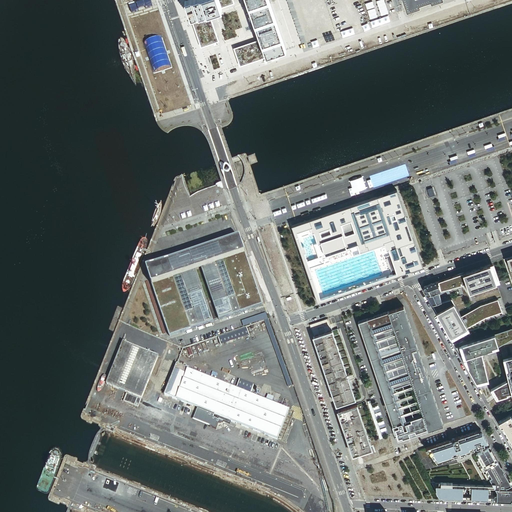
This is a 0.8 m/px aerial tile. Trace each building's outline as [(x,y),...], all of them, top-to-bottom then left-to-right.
[(197,15),(192,0),(186,0),(184,1),(190,17),(197,15)] [(200,0),(192,0),(197,15),(205,12),(200,0)] [(220,7),(217,0),(200,0),(205,12),(208,11),(220,7)] [(265,3),(263,0),(242,0),(246,9),(265,3)] [(406,0),(409,9),(435,0),(406,0)] [(265,3),(246,9),(252,28),(272,22),(265,3)] [(201,47),(218,40),(208,11),(205,12),(197,15),(190,17),(201,47)] [(272,22),(252,28),(256,41),(259,49),(279,42),(272,22)] [(256,41),(233,49),(239,68),(262,60),(259,49),(256,41)] [(279,42),(259,49),(262,60),(282,54),(279,42)] [(434,186),(425,189),(428,197),(436,194),(434,186)] [(385,194),(293,225),(319,302),(424,267),(399,190),(385,194)] [(263,305),(242,244),(149,276),(170,337),(214,322),(196,272),(202,269),(220,320),(263,305)] [(511,255),(502,259),(511,285),(511,284),(511,255)] [(463,294),(479,287),(495,281),(490,263),(467,271),(469,281),(460,284),(463,294)] [(467,271),(438,281),(439,287),(440,290),(444,289),(450,287),(457,285),(460,284),(469,281),(467,271)] [(439,287),(438,281),(424,286),(423,288),(427,294),(436,292),(435,288),(439,287)] [(507,313),(495,281),(479,287),(482,294),(476,296),(478,302),(458,309),(464,328),(507,313)] [(432,303),(442,300),(440,296),(440,295),(439,291),(436,292),(427,294),(432,303)] [(458,309),(452,297),(445,299),(442,300),(432,303),(440,316),(458,309)] [(388,311),(428,429),(443,424),(403,306),(388,311)] [(458,309),(440,316),(451,335),(464,328),(458,309)] [(398,440),(428,429),(388,311),(358,322),(398,440)] [(257,317),(242,322),(244,328),(259,323),(257,317)] [(268,320),(266,321),(295,401),(298,400),(270,320),(268,320)] [(511,327),(456,345),(477,383),(489,380),(481,352),(485,350),(486,353),(511,338),(511,327)] [(334,398),(337,405),(355,399),(353,391),(349,380),(332,331),(314,337),(331,387),(334,398)] [(138,408),(159,356),(124,342),(107,386),(128,394),(124,402),(138,408)] [(508,379),(511,394),(511,393),(511,354),(503,357),(508,379)] [(210,378),(177,365),(165,395),(198,408),(215,415),(214,418),(224,422),(230,425),(231,422),(277,440),(289,410),(272,403),(274,398),(268,395),(266,401),(215,380),(217,377),(212,375),(210,378)] [(511,394),(508,379),(492,388),(498,398),(511,394)] [(370,401),(367,401),(380,439),(382,438),(370,401)] [(372,449),(358,405),(341,410),(344,417),(341,418),(344,426),(346,425),(356,453),(359,451),(360,453),(372,449)] [(224,422),(214,418),(215,415),(198,408),(194,419),(211,426),(210,427),(217,430),(219,424),(221,424),(224,423),(224,422)] [(356,453),(346,425),(344,426),(354,455),(360,453),(359,451),(356,453)] [(496,490),(496,500),(510,501),(511,498),(511,485),(481,429),(425,448),(427,450),(428,450),(435,462),(438,461),(438,460),(479,446),(482,449),(475,453),(496,490)] [(452,483),(435,482),(436,490),(435,490),(439,496),(443,496),(443,499),(462,499),(463,491),(464,491),(464,489),(465,489),(465,486),(452,486),(452,483)] [(489,487),(469,486),(469,491),(471,491),(471,499),(488,500),(488,492),(490,492),(489,487)]
